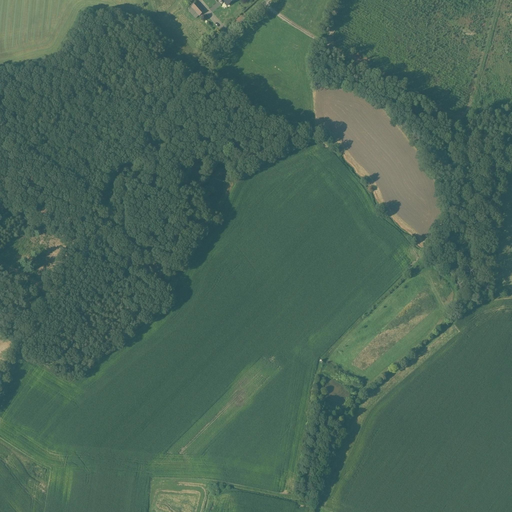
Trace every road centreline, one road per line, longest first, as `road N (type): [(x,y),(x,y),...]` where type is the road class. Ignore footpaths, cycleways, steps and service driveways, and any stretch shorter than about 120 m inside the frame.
road 1 (unclassified): [(268,0),(206,53),(0,381)]
road 2 (track): [(264,3),(462,129)]
